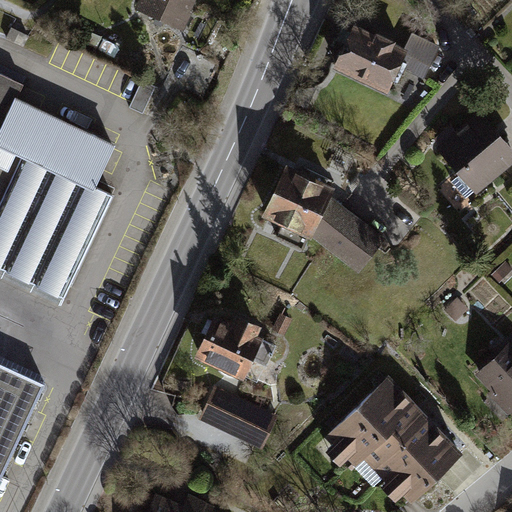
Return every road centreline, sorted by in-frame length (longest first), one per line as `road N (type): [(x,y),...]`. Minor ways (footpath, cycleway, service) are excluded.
road 1 (tertiary): [(63,511),(300,0)]
road 2 (residential): [(430,0),(511,91)]
